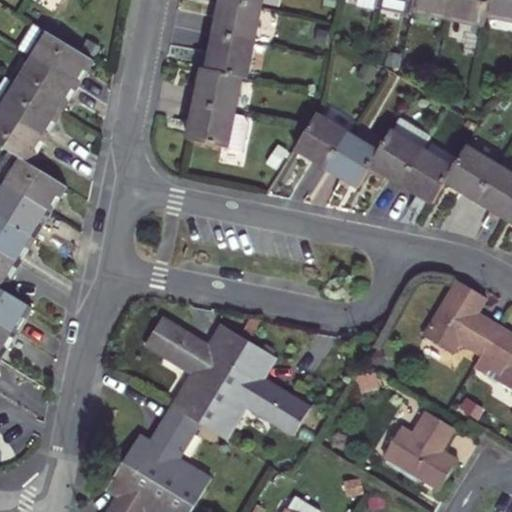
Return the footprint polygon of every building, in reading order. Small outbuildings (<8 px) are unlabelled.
[(261,9),(219,0),(214,26),(211,43),(252,50),(261,9)] [(219,0),(261,9),(262,0),(219,0)] [(408,17),(443,24),(447,0),(410,0),(409,8),(408,17)] [(447,0),(443,24),(480,31),(482,20),(485,0),(447,0)] [(511,26),(511,0),(485,0),(482,20),(511,26)] [(24,22),(8,49),(23,58),(69,86),(73,79),(78,70),(74,68),(80,57),(24,22)] [(252,50),(211,43),(208,60),(205,77),(241,84),(246,84),(252,50)] [(23,58),(8,82),(50,108),(58,95),(62,98),(65,92),(69,86),(23,58)] [(241,84),(205,77),(200,76),(196,99),(194,113),(234,121),(241,84)] [(0,112),(39,137),(44,129),(49,120),(44,117),(50,108),(8,82),(0,77),(0,112)] [(39,137),(0,112),(0,149),(12,157),(18,161),(24,149),(30,153),(33,147),(39,137)] [(234,121),(194,113),(190,132),(187,149),(242,158),(249,123),(234,121)] [(315,118),(306,134),(292,156),(308,166),(324,176),(347,138),(315,118)] [(398,191),(420,155),(427,142),(397,124),(376,157),(367,172),(385,183),(398,191)] [(376,157),(347,138),(324,176),(332,180),(354,194),(367,172),(376,157)] [(451,174),(447,179),(463,189),(478,198),(500,162),(470,143),(451,174)] [(0,149),(0,184),(46,212),(50,205),(55,198),(48,194),(55,184),(18,161),(12,157),(0,149)] [(451,174),(420,155),(398,191),(412,200),(428,210),(447,179),(451,174)] [(508,216),(511,208),(511,169),(500,162),(478,198),(491,205),(508,216)] [(46,212),(0,184),(0,220),(24,235),(31,225),(36,228),(40,221),(46,212)] [(24,235),(0,220),(0,255),(14,264),(19,256),(23,249),(18,246),(24,235)] [(0,276),(5,279),(9,273),(14,264),(0,255),(0,276)] [(455,342),(480,359),(498,330),(482,320),(479,325),(470,319),(473,313),(482,299),(455,280),(419,335),(447,354),(455,342)] [(0,327),(9,333),(15,324),(19,318),(15,315),(21,305),(0,292),(0,327)] [(478,317),(473,313),(470,319),(479,325),(482,320),(478,317)] [(173,406),(202,424),(253,342),(230,328),(219,346),(199,334),(171,316),(152,346),(194,372),(173,406)] [(0,327),(0,346),(1,347),(4,341),(9,333),(0,327)] [(511,344),(511,339),(498,330),(480,359),(473,369),(511,395),(511,346),(511,344)] [(253,342),(202,424),(229,440),(251,405),(298,434),(315,409),(279,385),(266,377),(278,357),(253,342)] [(122,461),(195,505),(212,479),(180,459),(202,424),(173,406),(156,433),(150,441),(139,435),(122,461)] [(391,426),(372,455),(432,494),(450,464),(435,455),(430,451),(435,442),(441,445),(443,443),(452,429),(424,411),(407,436),(391,426)] [(430,451),(435,455),(438,450),(441,445),(435,442),(430,451)] [(108,509),(106,511),(145,511),(146,510),(148,511),(191,511),(195,505),(122,461),(107,485),(118,493),(108,509)]
